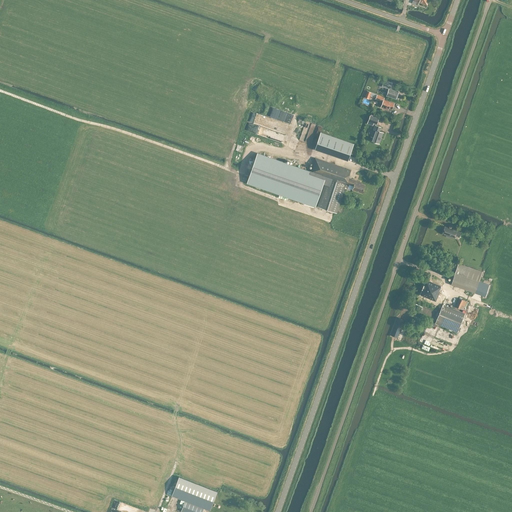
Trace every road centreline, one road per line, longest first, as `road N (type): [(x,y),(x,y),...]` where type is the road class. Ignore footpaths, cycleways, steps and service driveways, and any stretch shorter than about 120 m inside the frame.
road 1 (unclassified): [(310,511),(489,0)]
road 2 (tertiary): [(276,511),(444,35)]
road 3 (track): [(0,89),(239,172),(251,148),(310,151),(395,176)]
